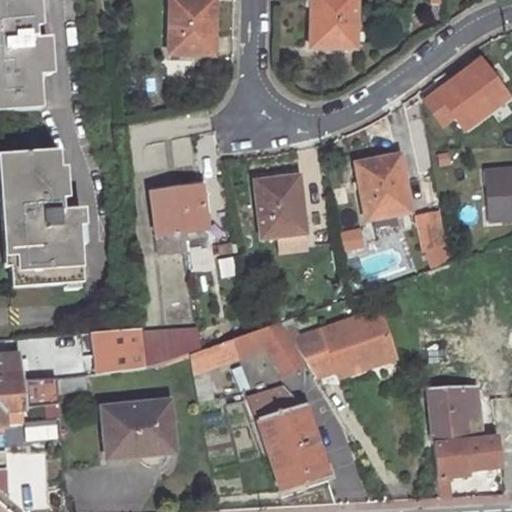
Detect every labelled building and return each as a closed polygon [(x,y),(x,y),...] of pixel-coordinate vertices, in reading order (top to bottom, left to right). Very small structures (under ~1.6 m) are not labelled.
[(0,0),(0,112),(38,110),(35,77),(43,76),(40,39),(32,40),(29,0),(0,0)] [(215,0),(169,0),(167,56),(214,57),(215,0)] [(357,0),(312,0),(311,48),(356,49),(357,0)] [(478,59),(422,101),(442,127),(454,118),(464,131),(507,99),(478,59)] [(54,153),(0,156),(0,161),(2,196),(0,196),(0,231),(5,231),(10,288),(80,283),(74,206),(59,208),(54,153)] [(399,157),(353,165),(363,222),(410,213),(399,157)] [(511,169),(482,172),(483,186),(489,185),(490,206),(485,206),(486,223),(511,220),(511,169)] [(296,180),(254,184),(259,239),(303,235),(296,180)] [(207,185),(148,193),(158,255),(210,248),(205,213),(211,213),(207,185)] [(435,214),(417,218),(425,273),(443,266),(435,214)] [(429,293),(452,292),(448,265),(443,266),(425,273),(429,293)] [(196,328),(139,331),(144,371),(189,356),(200,352),(196,328)] [(250,356),(259,367),(281,348),(280,346),(265,329),(200,352),(189,356),(193,376),(250,356)] [(139,331),(92,335),(97,375),(144,371),(139,331)] [(466,332),(421,336),(431,443),(476,439),(466,332)] [(295,363),(281,348),(259,367),(273,383),(295,363)] [(18,355),(0,356),(0,428),(3,428),(2,412),(23,410),(18,355)] [(247,402),(273,490),(304,481),(301,473),(318,467),(301,408),(294,410),(280,393),(247,402)] [(166,406),(97,411),(101,460),(138,457),(140,462),(143,465),(146,467),(154,467),(159,464),(162,460),(163,456),(162,454),(170,454),(166,406)] [(448,478),(468,476),(468,470),(497,468),(493,437),(476,439),(431,443),(434,479),(448,478)] [(320,476),(318,467),(301,473),(304,481),(320,476)] [(450,495),(448,478),(434,479),(436,496),(450,495)]
